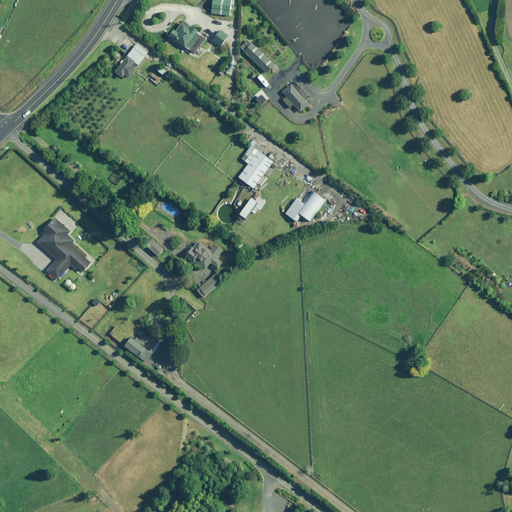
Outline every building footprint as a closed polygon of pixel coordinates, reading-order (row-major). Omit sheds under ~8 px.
[(233,0),(213,0),(212,13),(231,16),(233,0)] [(199,31),(184,20),(176,32),(174,31),(171,36),(187,47),(199,31)] [(229,36),(220,29),(208,44),(217,51),(229,36)] [(281,70),(249,39),(240,47),(273,78),(281,70)] [(149,53),(138,44),(116,72),(123,78),(126,74),(130,78),(137,70),(132,66),(135,62),(139,66),(149,53)] [(270,84),(261,74),(258,77),(267,87),(270,84)] [(301,112),(310,105),(295,88),(299,85),(296,81),(284,92),(287,96),(283,100),(291,108),(294,104),(301,112)] [(274,162),(251,146),(242,158),(249,163),(239,177),(255,188),(274,162)] [(326,200),(314,191),(305,204),(298,198),(286,213),(298,222),(303,215),(310,221),(326,200)] [(260,196),(256,201),(252,198),(240,214),(247,219),(252,212),(255,215),(260,209),(261,210),(267,202),(260,196)] [(71,230),(56,218),(42,234),(43,235),(38,241),(58,258),(45,273),(56,282),(71,264),(82,273),(92,262),(71,244),(75,240),(67,234),(71,230)] [(167,251),(154,240),(148,247),(161,258),(167,251)] [(216,243),(212,249),(202,242),(200,244),(197,241),(185,257),(194,264),(196,261),(200,264),(207,269),(211,263),(219,269),(224,262),(218,258),(224,250),(216,243)] [(221,283),(215,276),(197,290),(204,298),(221,283)]
